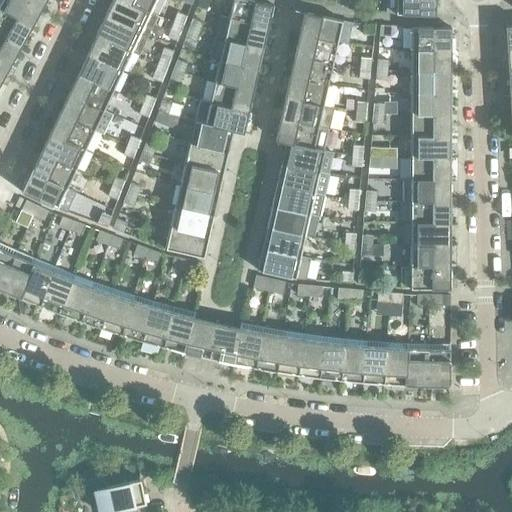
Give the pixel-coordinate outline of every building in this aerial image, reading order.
[(30,0),(1,0),(0,3),(0,7),(33,26),(43,7),(30,0)] [(151,12),(124,0),(112,0),(106,15),(141,32),(151,12)] [(124,0),(151,12),(156,0),(124,0)] [(233,0),(229,18),(268,27),(273,5),(252,0),(233,0)] [(436,15),(436,0),(387,0),(387,13),(396,14),(436,15)] [(0,32),(22,45),(33,26),(0,7),(0,32)] [(174,21),(183,25),(187,15),(177,12),(174,21)] [(304,12),(299,34),(338,43),(347,45),(352,23),(304,12)] [(141,32),(106,15),(96,34),(132,51),(141,32)] [(194,18),(190,28),(199,31),(203,21),(194,18)] [(268,27),(229,18),(225,39),(263,48),(268,27)] [(183,25),(174,21),(170,31),(179,35),(183,25)] [(373,34),(374,24),(364,23),(363,34),(373,34)] [(380,35),(390,36),(391,26),(381,25),(380,35)] [(412,50),(451,50),(451,27),(412,27),(412,50)] [(199,31),(190,28),(186,37),(196,41),(199,31)] [(0,57),(12,64),(22,45),(0,32),(0,57)] [(132,51),(96,34),(87,54),(123,71),(132,51)] [(299,34),(294,55),(333,64),(338,43),(299,34)] [(258,69),(263,48),(225,39),(215,37),(210,58),(220,60),(258,69)] [(412,50),(412,71),(451,71),(451,50),(412,50)] [(158,63),(167,66),(171,56),(162,53),(158,63)] [(113,90),(123,71),(87,54),(78,74),(113,90)] [(294,55),(290,76),(328,85),(333,64),(294,55)] [(12,64),(0,57),(0,82),(1,83),(12,64)] [(361,57),(360,67),(370,68),(371,58),(361,57)] [(184,72),(187,63),(178,59),(174,69),(184,72)] [(378,59),(377,69),(387,70),(388,59),(378,59)] [(220,60),(215,81),(254,90),(258,69),(220,60)] [(167,66),(158,63),(154,72),(164,76),(167,66)] [(370,68),(360,67),(359,78),(369,79),(370,68)] [(180,82),(184,72),(174,69),(171,78),(180,82)] [(387,70),(377,69),(376,79),(386,80),(387,70)] [(412,71),(412,93),(451,93),(451,71),(412,71)] [(104,110),(113,90),(78,74),(68,93),(104,110)] [(290,76),(285,97),(324,106),(328,85),(290,76)] [(215,81),(210,102),(249,111),(254,90),(215,81)] [(104,110),(68,93),(59,113),(95,130),(104,110)] [(451,93),(412,93),(411,115),(451,115),(451,93)] [(146,94),(143,104),(152,107),(156,98),(146,94)] [(285,97),(280,118),(319,127),(329,129),(330,129),(335,108),(324,106),(285,97)] [(168,113),(172,104),(163,100),(159,110),(168,113)] [(201,100),(196,121),(233,130),(244,133),(249,111),(210,102),(201,100)] [(357,101),(356,111),(366,112),(367,102),(357,101)] [(374,103),(374,113),(383,114),(384,103),(374,103)] [(152,107),(143,104),(139,113),(148,117),(152,107)] [(183,117),(185,107),(172,104),(168,113),(183,117)] [(165,123),(168,113),(159,110),(155,120),(165,123)] [(366,112),(356,111),(355,122),(365,122),(366,112)] [(59,113),(50,132),(86,149),(95,130),(59,113)] [(383,114),(374,113),(373,123),(382,124),(383,114)] [(411,115),(411,136),(451,136),(451,115),(411,115)] [(280,118),(275,140),(286,142),(324,150),(329,129),(319,127),(280,118)] [(195,120),(190,142),(229,151),(233,130),(196,121),(195,120)] [(50,132),(41,152),(76,169),(86,149),(50,132)] [(131,135),(127,145),(136,148),(140,139),(131,135)] [(451,136),(411,136),(407,136),(407,158),(411,158),(451,158),(451,136)] [(143,151),(153,154),(156,145),(147,141),(143,151)] [(190,142),(185,163),(224,172),(229,151),(190,142)] [(286,142),(281,163),(329,174),(334,153),(324,150),(286,142)] [(136,148),(127,145),(124,154),(133,158),(136,148)] [(352,155),(362,156),(363,146),(353,145),(352,155)] [(380,158),(380,147),(371,146),(370,157),(380,158)] [(153,154),(143,151),(140,161),(149,164),(153,154)] [(41,152),(31,171),(67,188),(76,169),(41,152)] [(362,156),(352,155),(351,165),(361,166),(362,156)] [(379,168),(380,158),(370,157),(369,167),(379,168)] [(411,158),(411,180),(451,180),(451,158),(411,158)] [(185,163),(180,185),(219,193),(224,172),(185,163)] [(281,163),(276,184),(315,193),(325,195),(329,174),(281,163)] [(67,188),(31,171),(22,191),(58,208),(67,212),(76,193),(67,188)] [(115,176),(112,186),(121,190),(125,180),(115,176)] [(451,180),(411,180),(411,201),(451,202),(451,180)] [(128,192),(137,196),(141,186),(132,182),(128,192)] [(276,184),(272,205),(310,214),(321,217),(326,195),(325,195),(315,193),(276,184)] [(219,193),(180,185),(176,206),(214,214),(219,193)] [(121,190),(112,186),(108,196),(117,199),(121,190)] [(349,189),(348,199),(358,200),(359,189),(349,189)] [(367,190),(366,201),(376,201),(377,191),(367,190)] [(137,196),(128,192),(124,202),(133,205),(137,196)] [(20,208),(24,199),(19,197),(15,206),(20,208)] [(358,200),(348,199),(348,209),(357,210),(358,200)] [(33,215),(38,206),(27,200),(22,209),(33,215)] [(376,201),(366,201),(365,211),(375,212),(376,201)] [(411,201),(411,223),(451,223),(451,202),(411,201)] [(269,217),(267,226),(306,235),(310,217),(310,214),(272,205),(269,217)] [(48,211),(38,206),(33,215),(44,220),(48,211)] [(214,214),(176,206),(171,227),(209,235),(214,214)] [(102,212),(100,217),(98,222),(107,225),(111,216),(102,212)] [(70,230),(74,221),(62,217),(59,226),(70,230)] [(124,232),(127,222),(118,218),(114,228),(124,232)] [(82,234),(85,225),(74,221),(70,230),(82,234)] [(451,223),(411,223),(411,245),(451,245),(451,223)] [(267,226),(262,247),(301,256),(306,235),(267,226)] [(209,235),(171,227),(166,249),(204,257),(209,235)] [(108,244),(111,235),(100,231),(96,240),(108,244)] [(346,233),(345,243),(354,244),(355,233),(346,233)] [(363,234),(362,244),(372,245),(373,235),(363,234)] [(122,239),(111,235),(108,244),(119,248),(122,239)] [(0,288),(0,289),(17,251),(0,243),(0,288)] [(354,244),(345,243),(344,253),(354,254),(354,244)] [(372,245),(362,244),(361,255),(371,256),(372,245)] [(145,258),(149,249),(138,245),(134,254),(145,258)] [(411,245),(411,266),(450,266),(451,245),(411,245)] [(262,247),(257,269),(296,278),(307,279),(312,259),(301,256),(262,247)] [(149,249),(145,258),(157,262),(160,253),(149,249)] [(17,251),(0,289),(20,297),(36,259),(17,251)] [(182,271),(184,259),(175,257),(172,268),(182,271)] [(36,259),(20,297),(40,305),(56,267),(36,259)] [(191,273),(194,261),(184,259),(182,271),(191,273)] [(200,275),(203,263),(194,261),(191,273),(200,275)] [(450,266),(411,266),(411,288),(450,289),(450,266)] [(56,267),(40,305),(60,313),(75,275),(56,267)] [(342,271),(341,281),(351,282),(352,272),(342,271)] [(369,273),(360,272),(359,283),(369,284),(369,273)] [(94,282),(75,275),(60,313),(81,321),(94,282)] [(263,289),(265,277),(256,275),(253,287),(263,289)] [(272,291),(275,279),(265,277),(263,289),(272,291)] [(201,290),(203,280),(199,279),(198,279),(195,288),(201,290)] [(275,279),(272,291),(282,293),(284,282),(275,279)] [(94,282),(81,321),(101,328),(114,289),(94,282)] [(310,295),(311,285),(298,284),(297,294),(310,295)] [(322,286),(311,285),(310,295),(321,296),(322,286)] [(350,299),(351,289),(342,288),(341,298),(350,299)] [(134,295),(114,289),(101,328),(122,334),(134,295)] [(351,289),(350,299),(362,300),(363,290),(351,289)] [(390,303),(391,293),(378,292),(377,301),(390,303)] [(402,294),(391,293),(390,303),(401,304),(402,294)] [(154,301),(134,295),(122,334),(142,341),(154,301)] [(430,305),(430,295),(418,295),(418,305),(430,305)] [(442,295),(430,295),(430,305),(442,305),(442,295)] [(450,295),(442,295),(442,305),(450,305),(450,295)] [(174,307),(154,301),(142,341),(163,346),(174,307)] [(174,307),(163,346),(185,352),(195,312),(174,307)] [(211,351),(215,329),(218,318),(213,317),(195,312),(185,352),(204,357),(209,358),(211,351)] [(225,319),(218,318),(209,358),(216,360),(220,360),(233,363),(241,323),(229,320),(225,319)] [(263,327),(241,323),(233,363),(256,367),(263,327)] [(284,331),(263,327),(256,367),(277,371),(284,331)] [(304,334),(284,331),(277,371),(299,374),(304,334)] [(325,336),(304,334),(299,374),(320,377),(325,336)] [(346,339),(325,336),(320,377),(341,380),(346,339)] [(366,341),(346,339),(341,380),(363,382),(366,341)] [(366,341),(363,382),(384,383),(387,342),(366,341)] [(387,342),(384,383),(406,385),(408,343),(387,342)] [(408,343),(406,385),(428,385),(429,344),(408,343)] [(450,345),(429,344),(428,385),(450,386),(450,345)] [(100,511),(137,511),(136,506),(146,503),(141,479),(107,487),(105,483),(102,480),(98,478),(93,478),(89,480),(86,483),(84,488),(84,492),(86,496),(89,500),(93,501),(98,501),(100,511)]
